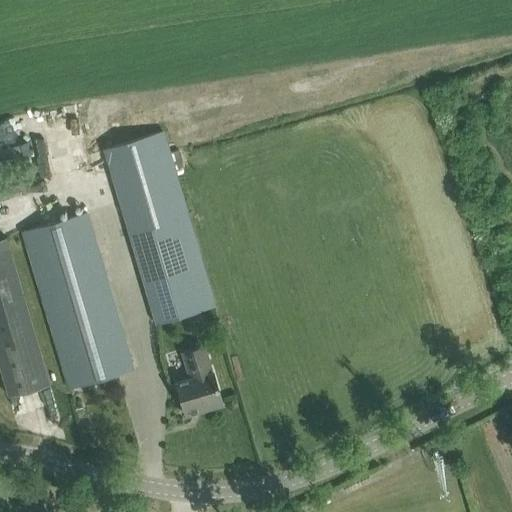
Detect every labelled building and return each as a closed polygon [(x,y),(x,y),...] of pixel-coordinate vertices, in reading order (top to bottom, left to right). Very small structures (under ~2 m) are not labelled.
[(121,201),(157,321),(214,304),(179,184),(163,132),(106,148),(121,201)] [(37,180),(18,180),(18,206),(37,206),(37,180)] [(23,230),(70,386),(132,368),(86,212),(23,230)] [(51,383),(7,237),(0,238),(0,369),(8,396),(51,383)] [(176,381),(186,414),(223,404),(213,370),(212,371),(204,345),(182,351),(190,377),(176,381)]
